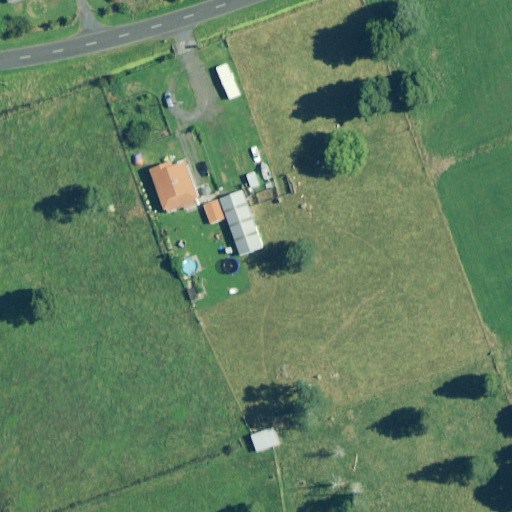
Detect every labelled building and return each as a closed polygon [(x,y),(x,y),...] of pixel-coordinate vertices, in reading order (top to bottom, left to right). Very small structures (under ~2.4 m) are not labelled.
[(153,168),(154,172),(168,212),(184,207),(186,210),(202,205),(187,161),(175,165),(174,161),(153,168)] [(264,247),(244,190),(221,198),(242,255),(264,247)] [(225,220),(219,201),(206,205),(211,224),(225,220)] [(213,266),(209,257),(198,261),(201,270),(213,266)] [(281,444),(275,428),(253,436),(259,452),(281,444)]
